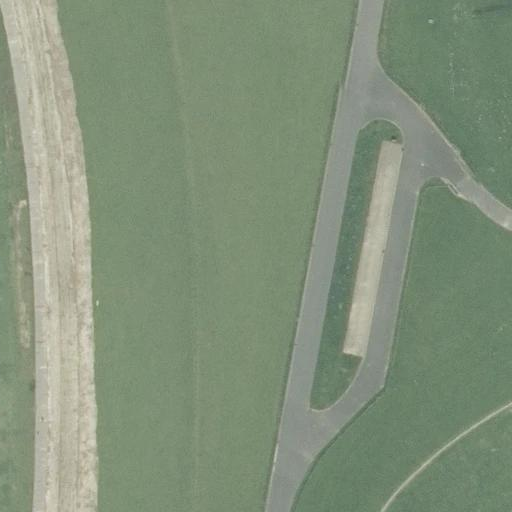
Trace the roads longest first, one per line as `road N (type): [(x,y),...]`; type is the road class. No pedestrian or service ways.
road 1 (track): [(44,511),(46,270),(12,0)]
road 2 (track): [(511,205),(468,173),(421,114)]
